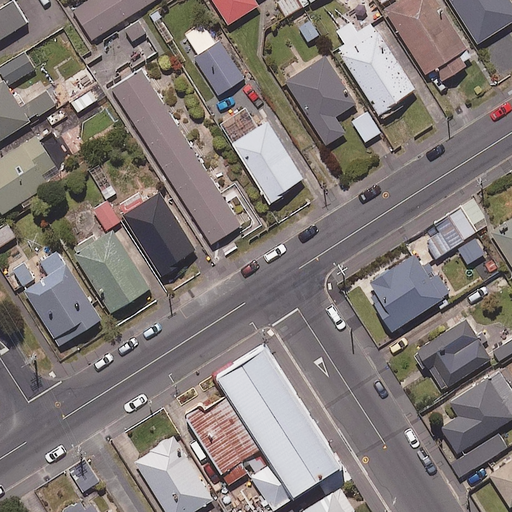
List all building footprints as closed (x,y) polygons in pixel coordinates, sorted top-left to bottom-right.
[(14,0),(0,9),(0,39),(29,21),(15,0),(14,0)] [(152,0),(88,0),(75,8),(93,37),(152,0)] [(216,0),(230,22),(260,3),(258,0),(216,0)] [(303,4),(299,0),(279,0),(288,14),(303,4)] [(476,58),(438,0),(399,0),(387,8),(427,72),(436,67),(444,79),(476,58)] [(449,0),(477,43),(511,20),(511,4),(509,0),(449,0)] [(141,17),(123,28),(132,41),(149,30),(141,17)] [(359,31),(352,20),(338,29),(347,43),(340,47),(381,111),(417,87),(375,21),(359,31)] [(217,42),(206,22),(186,33),(218,93),(245,78),(223,39),(217,42)] [(30,48),(1,66),(15,89),(44,71),(30,48)] [(358,102),(328,54),(288,79),(328,143),(347,131),(337,115),(358,102)] [(96,83),(86,67),(62,82),(72,98),(96,83)] [(242,223),(143,68),(113,87),(212,242),(242,223)] [(23,106),(5,76),(0,78),(0,139),(58,103),(49,89),(23,106)] [(93,88),(72,102),(79,112),(100,98),(93,88)] [(382,130),(368,110),(352,120),(366,141),(382,130)] [(306,177),(270,120),(234,142),(270,199),(306,177)] [(64,172),(37,133),(0,157),(0,202),(6,211),(64,172)] [(199,248),(161,191),(126,214),(163,271),(199,248)] [(490,221),(475,198),(423,234),(438,257),(490,221)] [(123,219),(112,199),(95,208),(107,228),(123,219)] [(511,218),(492,232),(511,262),(511,218)] [(0,245),(17,234),(9,222),(0,228),(0,245)] [(117,232),(112,236),(107,229),(74,250),(113,311),(152,286),(117,232)] [(103,317),(60,248),(42,259),(51,274),(27,288),(61,343),(103,317)] [(433,274),(418,251),(374,280),(380,289),(372,295),(395,329),(453,291),(439,270),(433,274)] [(493,357),(468,317),(416,349),(428,367),(436,362),(449,384),(493,357)] [(511,351),(511,337),(494,350),(501,359),(511,351)] [(233,394),(297,494),(344,463),(268,343),(220,374),(233,394)] [(511,417),(511,386),(501,369),(451,400),(459,412),(442,423),(459,450),(511,417)] [(297,494),(233,394),(209,409),(205,403),(188,413),(232,482),(251,470),(275,508),(297,494)] [(152,449),(137,459),(170,511),(189,511),(215,496),(175,432),(151,447),(152,449)] [(509,446),(500,432),(454,461),(463,474),(509,446)] [(85,458),(70,467),(84,489),(99,480),(85,458)] [(511,459),(492,472),(511,503),(511,459)] [(358,511),(342,485),(299,511),(358,511)] [(82,498),(61,511),(117,511),(114,506),(104,511),(102,511),(96,501),(88,506),(82,498)]
